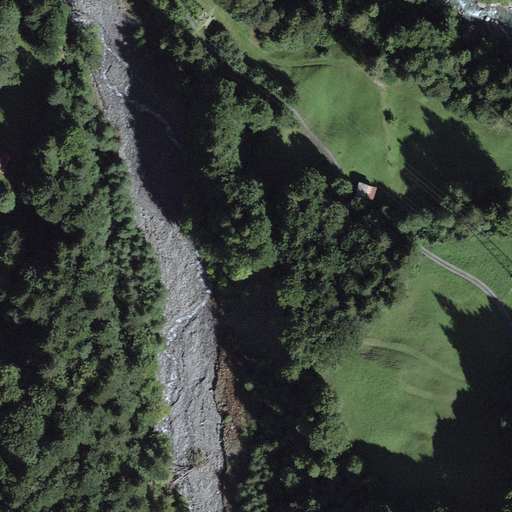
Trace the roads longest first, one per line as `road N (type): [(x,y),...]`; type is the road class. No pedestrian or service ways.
road 1 (track): [(511,358),(495,299),(348,208),(343,182),(290,110),(217,64),(176,0)]
road 2 (track): [(511,143),(449,128),(427,106),(328,62),(256,53),(200,0)]
